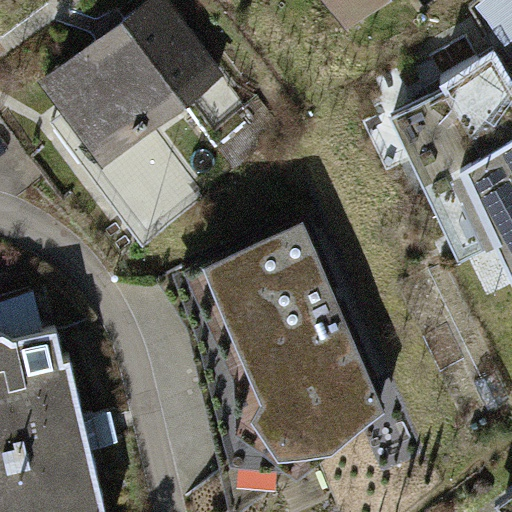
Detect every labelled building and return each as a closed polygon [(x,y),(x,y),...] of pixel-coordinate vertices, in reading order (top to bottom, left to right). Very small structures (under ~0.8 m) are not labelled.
[(166,0),(149,0),(40,81),(106,169),(226,80),(166,0)] [(341,0),(354,17),(376,0),(341,0)] [(511,0),(500,0),(490,5),(509,42),(511,40),(511,0)] [(511,55),(503,37),(439,69),(445,81),(394,107),(464,245),(500,226),(511,250),(511,55)] [(309,214),(188,265),(264,445),(305,427),(318,459),(389,402),(309,214)] [(60,326),(0,339),(0,511),(101,511),(101,508),(109,506),(75,355),(67,357),(60,326)] [(511,511),(511,484),(497,496),(509,511),(511,511)]
